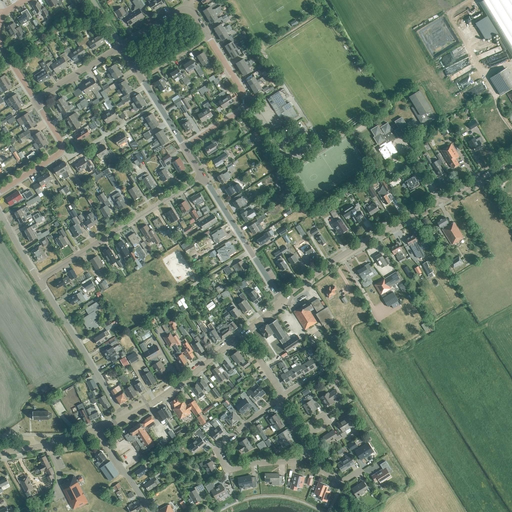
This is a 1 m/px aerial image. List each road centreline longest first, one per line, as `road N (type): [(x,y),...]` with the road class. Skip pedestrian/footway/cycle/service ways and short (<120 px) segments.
road 1 (primary): [(281,300),(358,244),(511,161)]
road 2 (residential): [(38,280),(203,176)]
road 3 (residential): [(250,104),(187,9),(121,46)]
road 4 (residential): [(277,398),(217,448),(229,470),(295,461),(310,451)]
road 5 (residential): [(123,418),(38,280)]
road 6 (residential): [(281,300),(203,176)]
road 7 (primary): [(123,418),(241,334)]
